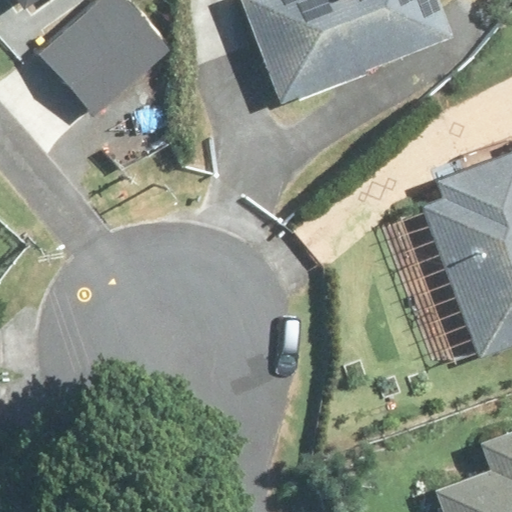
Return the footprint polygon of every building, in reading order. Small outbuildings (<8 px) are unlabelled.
[(0,0),(8,11),(24,0),(49,0),(50,1),(51,0),(0,0)] [(109,0),(88,0),(25,57),(81,119),(156,51),(109,0)] [(223,0),(265,106),(282,99),(284,103),(352,77),(350,73),(437,39),(421,0),(223,0)] [(427,199),(405,208),(462,361),(511,342),(511,160),(508,149),(421,181),(427,199)] [(511,511),(511,426),(465,444),(475,472),(419,493),(426,511),(511,511)]
